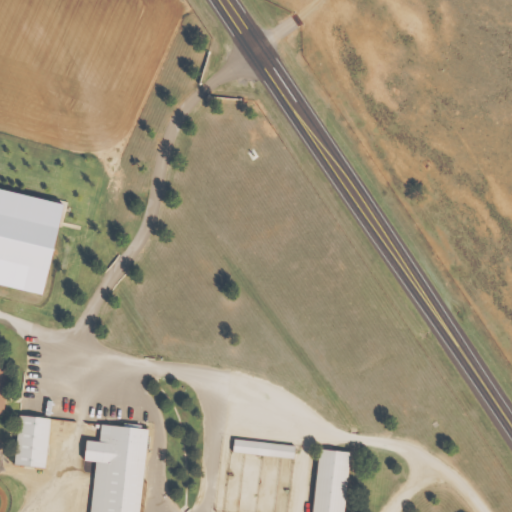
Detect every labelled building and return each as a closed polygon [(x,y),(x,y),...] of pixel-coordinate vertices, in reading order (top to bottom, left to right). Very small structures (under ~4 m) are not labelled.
[(0,188),(65,204),(44,295),(0,284),(0,188)] [(0,366),(11,368),(5,415),(0,414),(0,366)] [(20,414),(52,418),(47,467),(15,464),(20,414)] [(88,439),(86,459),(97,460),(91,511),(140,511),(149,429),(101,424),(99,440),(88,439)] [(235,438),(234,451),(294,457),(296,445),(235,438)] [(312,511),(320,448),(352,452),(345,511),(312,511)]
